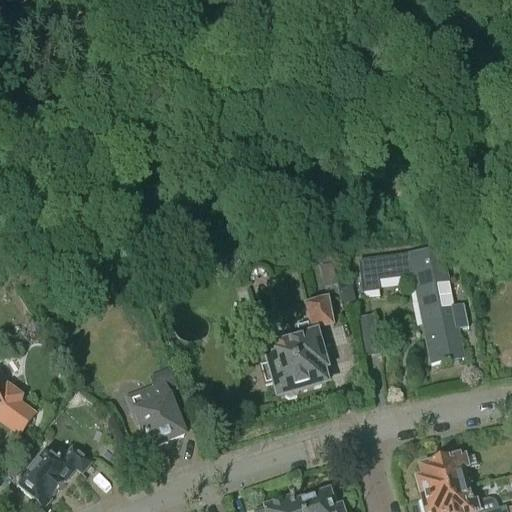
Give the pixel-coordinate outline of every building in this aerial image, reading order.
[(453,311),(448,286),(442,255),(358,264),(362,295),(379,293),(378,284),(414,280),(425,338),(427,347),(431,367),(463,362),(457,333),(468,331),(464,309),(453,311)] [(331,258),(317,261),(319,269),(332,265),(331,258)] [(339,295),(337,288),(329,289),(331,297),(339,295)] [(345,309),(356,307),(352,288),(340,291),(345,309)] [(299,332),(302,343),(264,354),(278,402),(326,389),(322,374),(326,373),(314,333),(333,329),(328,304),(306,308),(310,329),(299,332)] [(382,353),(375,316),(359,319),(365,356),(382,353)] [(151,380),(156,393),(140,399),(146,412),(137,416),(142,429),(152,454),(185,441),(167,398),(176,394),(168,373),(151,380)] [(0,424),(20,439),(33,420),(19,410),(21,401),(7,390),(0,395),(0,394),(0,424)] [(46,458),(30,477),(28,476),(17,490),(43,511),(45,511),(77,474),(82,478),(90,468),(72,453),(59,469),(46,458)] [(471,488),(467,473),(477,471),(474,459),(447,466),(446,465),(431,469),(420,472),(423,484),(417,485),(421,500),(471,488)] [(471,488),(421,500),(423,511),(506,511),(506,510),(499,511),(498,511),(496,504),(487,502),(477,505),(477,504),(475,505),(471,488)] [(333,511),(328,498),(323,499),(321,497),(313,500),(313,503),(306,505),(307,511),(333,511)] [(307,511),(306,505),(292,510),(289,503),(265,511),(263,511),(307,511)]
